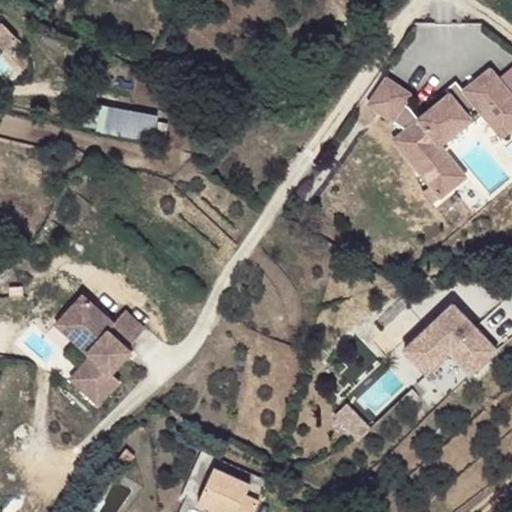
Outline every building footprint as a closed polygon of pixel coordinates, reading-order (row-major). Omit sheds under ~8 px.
[(17,37),(2,24),(0,24),(0,45),(5,50),(17,37)] [(511,65),(497,78),(511,96),(511,65)] [(418,118),(407,106),(400,104),(407,95),(384,78),(366,104),(402,130),(400,148),(413,149),(414,161),(435,163),(437,145),(473,115),(469,111),(486,97),(493,105),(502,98),(508,106),(499,113),(511,127),(511,126),(511,96),(497,78),(489,68),(462,90),(453,98),(449,93),(418,118)] [(462,90),(455,80),(445,89),(449,93),(453,98),(462,90)] [(427,185),(439,197),(465,176),(443,150),(479,110),(500,136),(511,127),(499,113),(508,106),(502,98),(493,105),(486,97),(469,111),(473,115),(437,145),(435,163),(414,161),(413,149),(400,148),(402,130),(390,140),(427,185)] [(150,138),(155,112),(93,101),(88,127),(150,138)] [(439,197),(427,185),(419,192),(431,203),(439,197)] [(81,292),(63,313),(82,331),(74,339),(90,354),(79,365),(91,375),(81,386),(98,402),(119,379),(110,371),(130,349),(127,345),(144,326),(123,307),(113,320),(81,292)] [(449,302),(400,348),(430,380),(455,357),(469,372),(493,349),(449,302)] [(63,313),(55,322),(74,339),(82,331),(63,313)] [(79,365),(69,377),(81,386),(91,375),(79,365)] [(349,433),(361,422),(349,410),(337,420),(349,433)] [(355,440),(367,429),(361,422),(349,433),(355,440)] [(136,455),(127,448),(118,458),(126,464),(130,460),(130,461),(136,455)] [(251,483),(214,466),(198,503),(209,508),(207,511),(253,511),(259,499),(246,493),(251,483)]
